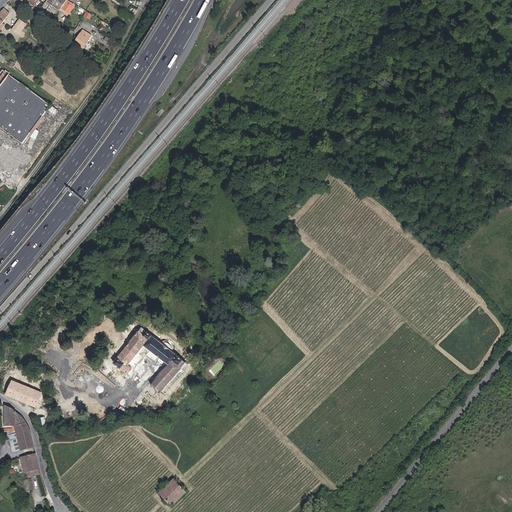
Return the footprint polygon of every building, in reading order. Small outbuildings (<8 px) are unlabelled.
[(43,0),(45,1),(46,2),(55,8),(59,10),(60,8),(68,13),(75,4),(69,0),(43,0)] [(0,12),(0,25),(2,23),(10,13),(4,8),(0,12)] [(60,8),(59,10),(67,16),(68,13),(60,8)] [(25,27),(27,24),(19,19),(11,29),(22,37),(25,33),(22,31),(25,27)] [(92,35),(83,30),(74,42),(83,48),(92,35)] [(9,59),(0,53),(0,59),(6,63),(9,59)] [(9,74),(0,85),(0,126),(23,143),(28,136),(42,117),(42,116),(48,109),(55,114),(58,110),(9,74)] [(183,360),(184,360),(171,350),(161,342),(142,327),(139,331),(138,331),(113,363),(128,374),(133,369),(128,365),(136,354),(137,355),(144,345),(169,364),(151,384),(160,393),(183,368),(182,367),(186,362),(183,360)] [(172,346),(173,344),(172,342),(171,341),(170,340),(168,339),(167,339),(167,341),(165,340),(162,340),(161,342),(171,350),(172,350),(173,349),(173,347),(172,346)] [(211,357),(215,361),(220,356),(217,352),(211,357)] [(210,366),(215,361),(211,357),(206,362),(210,366)] [(6,395),(35,407),(42,393),(13,381),(12,380),(6,395)] [(15,432),(13,427),(14,413),(3,407),(3,427),(12,427),(12,429),(12,432),(15,432)] [(32,448),(29,432),(23,421),(18,416),(14,413),(13,427),(15,432),(12,432),(7,432),(12,453),(32,448)] [(29,478),(39,475),(34,455),(19,459),(23,473),(28,472),(29,478)] [(172,506),(186,492),(174,479),(159,493),(172,506)]
